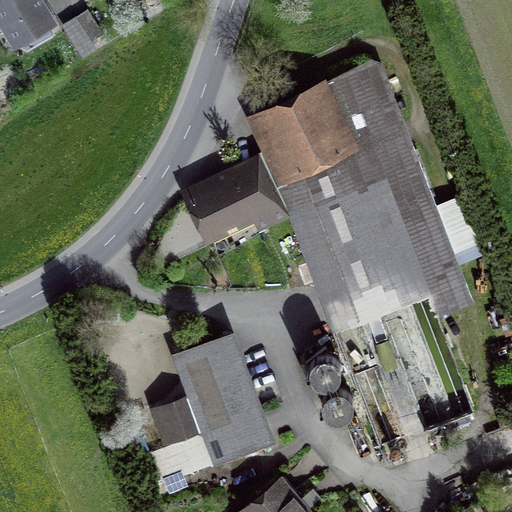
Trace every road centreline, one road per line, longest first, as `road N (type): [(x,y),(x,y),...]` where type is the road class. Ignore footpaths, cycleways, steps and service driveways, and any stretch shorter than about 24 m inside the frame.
road 1 (track): [(97,254),(123,284),(241,320),(279,362),(299,412),(327,450),(414,511)]
road 2 (tertiary): [(235,0),(197,105),(152,194),(82,266),(0,309)]
